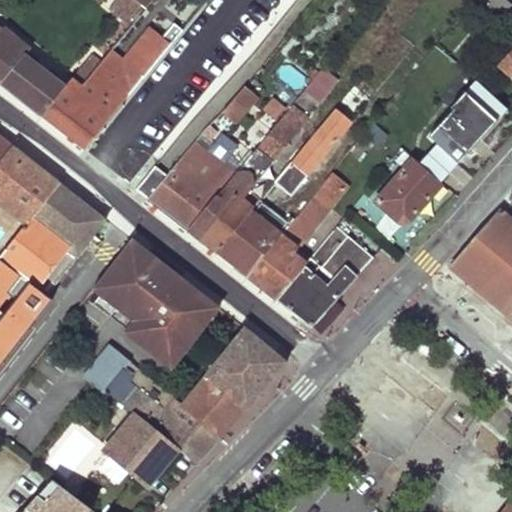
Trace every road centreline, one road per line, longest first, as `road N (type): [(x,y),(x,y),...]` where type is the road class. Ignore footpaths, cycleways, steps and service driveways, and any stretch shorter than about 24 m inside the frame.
road 1 (residential): [(0,109),(324,366)]
road 2 (tertiary): [(324,366),(187,511)]
road 3 (tertiary): [(511,166),(409,282)]
road 4 (residential): [(409,282),(511,368)]
